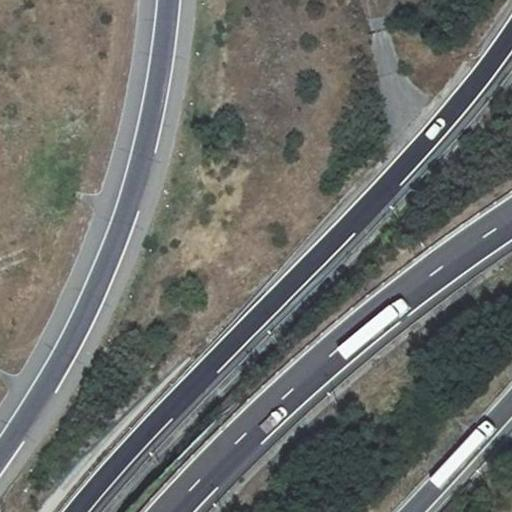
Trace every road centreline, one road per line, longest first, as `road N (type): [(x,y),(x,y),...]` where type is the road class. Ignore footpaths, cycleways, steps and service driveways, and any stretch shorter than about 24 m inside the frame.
road 1 (motorway): [(75,511),(404,165),(511,33)]
road 2 (motorway): [(0,458),(69,345),(119,229),(149,124),(168,0)]
road 3 (motorway): [(171,511),(335,353),(511,220)]
road 4 (motorway): [(413,511),(511,404)]
